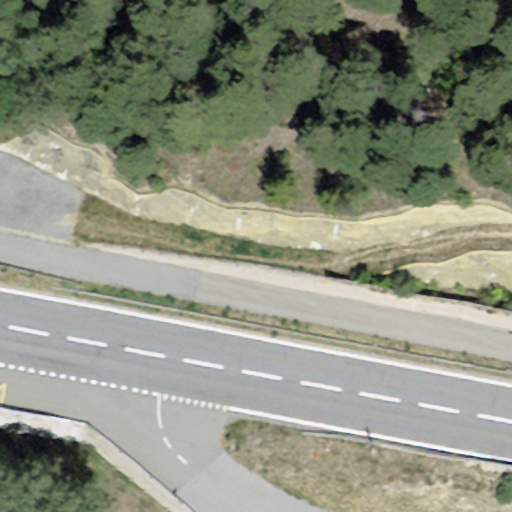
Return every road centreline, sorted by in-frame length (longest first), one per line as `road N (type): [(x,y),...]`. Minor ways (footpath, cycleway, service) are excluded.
road 1 (unclassified): [(0,248),(511,341)]
road 2 (primary): [(155,355),(511,421)]
road 3 (unclassified): [(155,355),(163,445),(249,511)]
road 4 (primary): [(0,325),(155,355)]
